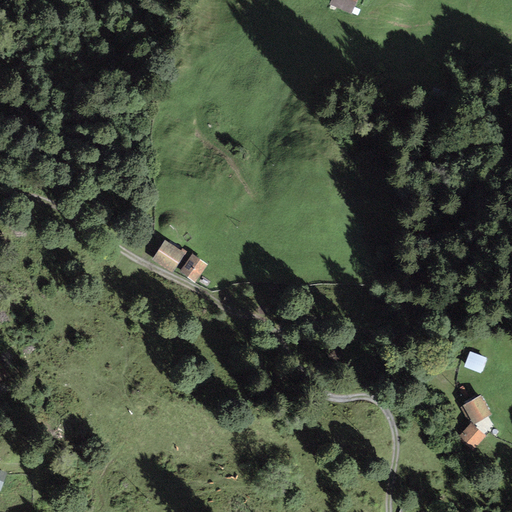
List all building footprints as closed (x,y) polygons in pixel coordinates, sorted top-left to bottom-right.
[(332,0),(331,5),(356,12),(358,0),(332,0)] [(185,255),(166,243),(155,260),(174,272),(185,255)] [(208,267),(193,257),(181,273),(196,284),(208,267)] [(485,360),(469,355),(464,369),(480,375),(485,360)] [(481,400),(462,410),(470,426),(489,416),(481,400)] [(482,439),(469,429),(460,440),(473,450),(482,439)]
